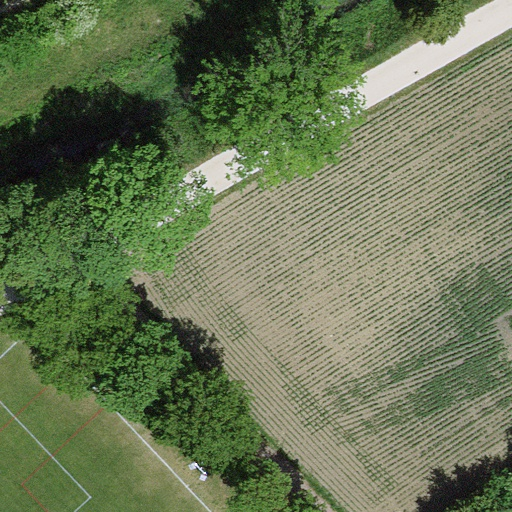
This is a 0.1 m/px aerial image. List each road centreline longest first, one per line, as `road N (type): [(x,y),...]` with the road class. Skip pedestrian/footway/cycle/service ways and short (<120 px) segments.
road 1 (track): [(0,298),(511,8)]
road 2 (track): [(78,254),(318,511)]
